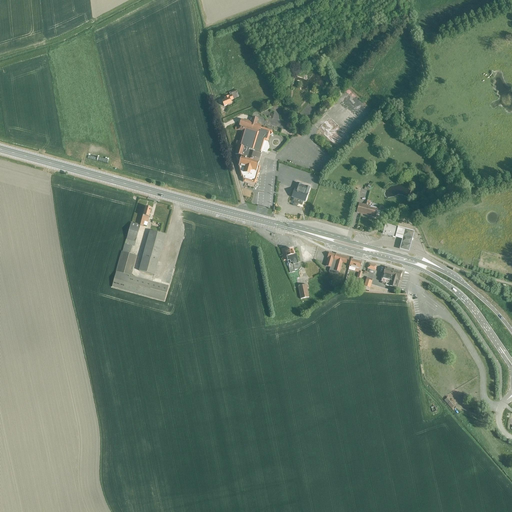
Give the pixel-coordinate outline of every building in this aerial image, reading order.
[(225,99),(221,101),(224,107),(228,106),(232,105),(232,104),(231,101),(239,97),(236,90),(229,93),(230,96),(224,98),(225,99)] [(274,134),(272,131),(261,128),(262,125),(261,125),(262,125),(258,124),(259,120),(259,119),(252,117),(252,118),(251,118),(250,121),(247,120),(246,121),(241,119),(241,121),(240,121),(239,121),(238,123),(239,124),(240,124),(239,127),(236,126),(235,130),(238,131),(238,130),(243,131),(240,142),(237,141),(236,144),(238,145),(235,154),(237,155),(236,157),(238,160),(240,161),(238,166),(241,176),(242,177),(243,182),(245,183),(245,185),(255,188),(255,187),(257,186),(257,184),(257,183),(257,181),(257,180),(261,167),(257,166),(258,163),(259,163),(262,155),(261,154),(261,152),(267,154),(268,150),(269,150),(270,147),(269,147),(268,142),(266,142),(269,141),(270,135),(271,135),(271,136),(272,136),(273,135),(273,134),(274,134)] [(308,194),(310,188),(305,186),(301,185),(297,183),(294,189),(291,197),(294,198),(293,202),(294,202),(293,204),(296,205),(297,204),(302,205),(303,201),(305,202),(308,194)] [(380,212),(377,211),(378,209),(369,206),(370,202),(367,201),(366,205),(359,204),(356,213),(375,218),(376,216),(379,217),(380,212)] [(125,244),(132,246),(135,247),(140,226),(144,226),(144,225),(147,226),(152,209),(151,209),(150,208),(148,207),(148,208),(145,207),(140,225),(131,223),(125,244)] [(398,228),(397,227),(385,224),(382,234),(395,237),(395,238),(396,238),(398,227),(398,228)] [(398,229),(395,239),(401,241),(399,248),(409,250),(414,233),(398,229)] [(166,235),(150,230),(139,270),(155,275),(166,235)] [(122,252),(130,254),(132,246),(125,244),(124,244),(122,252)] [(285,248),(281,249),(284,261),(288,261),(290,273),(295,272),(295,270),(298,270),(300,271),(301,268),(300,263),(298,264),(297,254),(294,255),(293,250),(286,251),(285,248)] [(165,301),(169,286),(132,276),(137,255),(130,254),(122,252),(122,251),(112,287),(165,301)] [(339,272),(342,263),(350,265),(351,258),(340,255),(340,254),(337,254),(336,254),(335,254),(335,255),(329,253),(327,258),(328,258),(325,266),(330,267),(329,272),(338,275),(339,272)] [(359,269),(362,261),(355,259),(352,258),(352,259),(351,258),(350,265),(349,267),(348,270),(354,271),(355,268),(359,269)] [(398,284),(401,272),(385,268),(381,282),(386,283),(385,285),(389,286),(396,287),(397,283),(398,284)] [(369,291),(371,285),(372,279),(367,277),(363,289),(369,291)] [(307,285),(298,286),(300,299),(309,297),(307,289),(309,288),(308,285),(307,286),(307,285)] [(386,290),(371,285),(369,291),(369,292),(385,293),(386,290)] [(448,409),(452,406),(447,400),(443,402),(448,409)]
